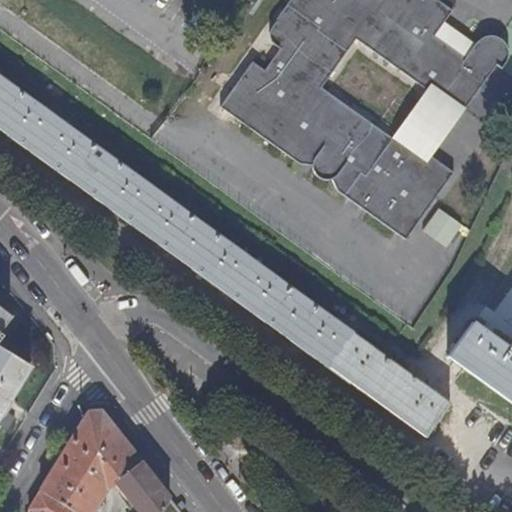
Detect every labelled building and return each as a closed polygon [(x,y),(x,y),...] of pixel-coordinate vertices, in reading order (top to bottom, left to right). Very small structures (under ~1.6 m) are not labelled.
[(451,9),(437,0),(288,0),(273,22),(274,23),(269,30),(268,36),(270,42),(277,48),(262,69),(261,67),(259,69),(248,61),(216,107),(295,163),(309,164),(312,170),(317,176),(323,179),(334,182),(340,194),(406,240),(454,172),(397,132),(392,139),(317,86),(354,33),(462,105),(498,55),(503,59),(509,50),(508,41),(504,35),(498,31),(491,29),(481,32),(464,57),(433,35),(451,9)] [(0,80),(0,131),(421,437),(445,404),(440,399),(429,391),(0,80)] [(439,209),(421,231),(445,249),(462,227),(439,209)] [(511,299),(511,275),(475,327),(486,335),(511,299)] [(511,353),(486,335),(475,327),(469,322),(445,356),(451,360),(462,368),(511,404),(511,353)] [(0,350),(0,415),(2,412),(7,403),(5,401),(26,366),(0,350)] [(440,399),(462,368),(451,360),(429,391),(440,399)] [(113,481),(138,462),(100,413),(85,414),(37,492),(69,511),(89,511),(104,487),(113,481)] [(158,511),(167,499),(138,462),(113,481),(136,511),(135,511),(158,511)] [(69,511),(37,492),(26,509),(30,511),(69,511)]
